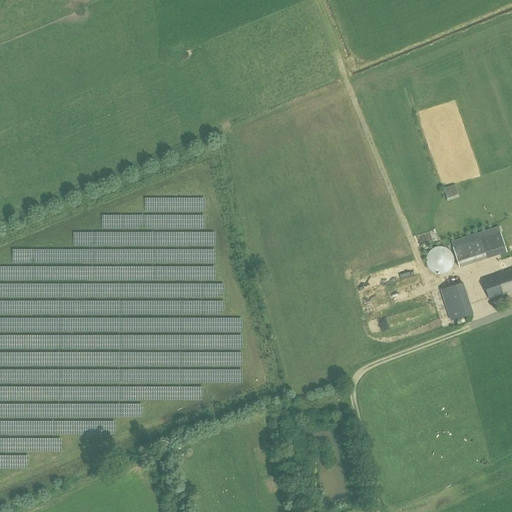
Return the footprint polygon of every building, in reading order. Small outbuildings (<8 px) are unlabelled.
[(459,198),(455,185),(444,189),(448,201),(459,198)] [(426,229),(417,232),(420,239),(429,236),(426,229)] [(453,248),(459,267),(507,252),(501,233),(453,248)] [(431,271),(434,273),(437,274),(440,275),(444,274),(447,273),(450,271),(452,268),(453,265),(454,262),(454,258),(453,255),(451,252),(449,250),(446,248),(443,247),(439,246),(436,247),(433,248),(430,250),(428,253),(427,256),(426,259),(426,263),(427,266),(429,269),(431,271)] [(511,290),(511,269),(483,279),(490,299),(491,298),(493,305),(503,302),(500,295),(511,290)] [(463,283),(441,290),(451,322),(473,315),(463,283)]
